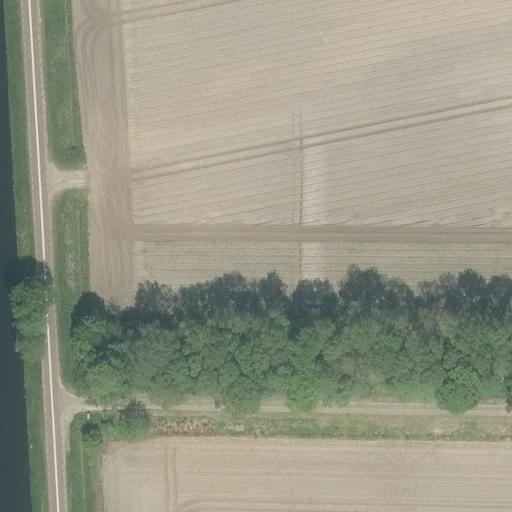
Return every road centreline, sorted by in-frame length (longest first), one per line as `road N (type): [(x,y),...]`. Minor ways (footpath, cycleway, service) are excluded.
road 1 (unclassified): [(511,411),(52,402)]
road 2 (unclassified): [(52,402),(29,0)]
